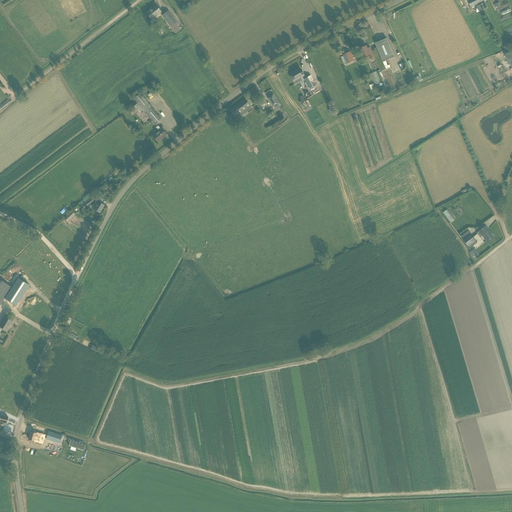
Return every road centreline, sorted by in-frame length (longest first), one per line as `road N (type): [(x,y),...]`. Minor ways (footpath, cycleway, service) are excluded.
road 1 (unclassified): [(18,511),(19,424),(76,275),(129,183),(287,56),(399,0)]
road 2 (track): [(140,0),(0,108)]
